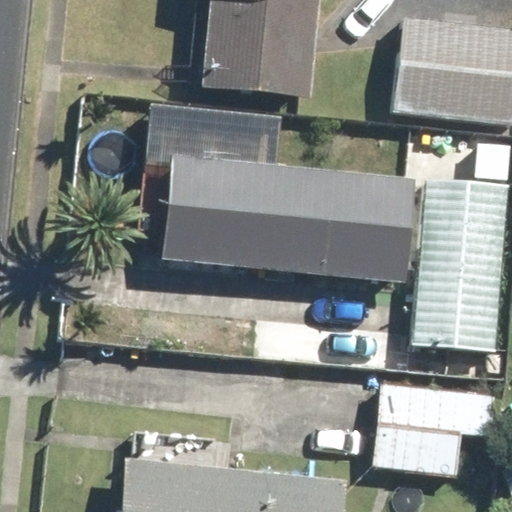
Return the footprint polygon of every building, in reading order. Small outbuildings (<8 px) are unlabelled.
[(222,0),(213,83),(299,92),(308,0),(222,0)] [(418,31),(405,108),(498,124),(511,46),(418,31)] [(195,169),(186,264),(400,285),(410,189),(195,169)] [(433,189),(419,336),(496,343),(510,196),(433,189)] [(460,401),(384,393),(378,464),(453,471),(460,401)] [(135,475),(132,511),(342,511),(344,488),(135,475)]
